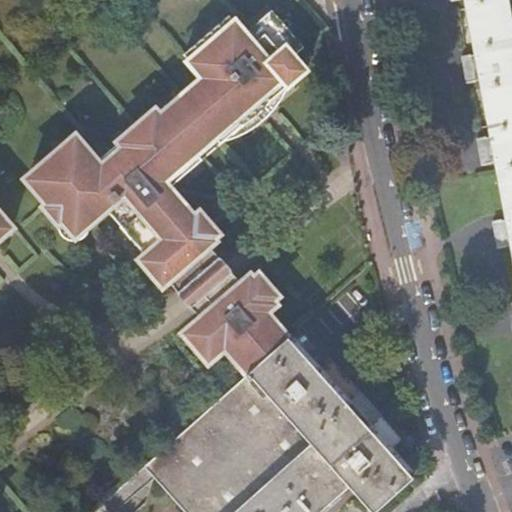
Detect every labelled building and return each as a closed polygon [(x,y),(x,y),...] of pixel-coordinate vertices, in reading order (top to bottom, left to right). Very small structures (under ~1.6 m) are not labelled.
[(511,0),(465,0),(511,254),(511,257),(511,260),(511,0)] [(107,211),(170,284),(212,251),(211,249),(210,247),(215,242),(170,189),(203,161),(197,154),(215,138),(221,145),(306,72),(293,58),(304,49),(272,12),(245,35),(230,17),(206,37),(212,44),(196,58),(195,69),(209,85),(187,104),(182,99),(161,117),(156,112),(120,143),(124,149),(108,164),(103,158),(98,162),(76,138),(60,152),(64,156),(47,170),(44,166),(27,180),(50,204),(45,209),(59,224),(65,220),(79,235),(107,211)] [(0,239),(13,228),(0,213),(0,239)] [(239,283),(198,315),(199,318),(200,320),(189,329),(214,358),(225,349),(247,374),(298,329),(251,276),(242,284),(240,282),(239,283)] [(247,374),(145,464),(187,511),(315,511),(347,484),(388,449),(398,439),(299,328),(298,329),(247,374)] [(376,511),(414,479),(388,449),(347,484),(371,511),(376,511)]
